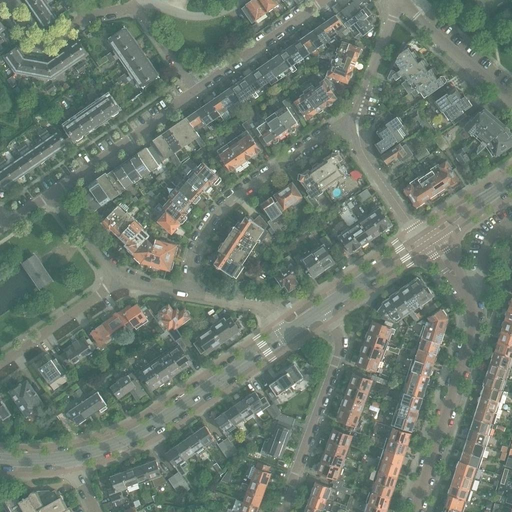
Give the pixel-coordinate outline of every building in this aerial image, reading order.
[(44,0),(40,0),(30,7),(30,8),(31,10),(32,12),(34,13),(37,17),(50,8),(44,0)] [(257,0),(254,0),(242,9),(252,24),(267,13),(257,0)] [(257,0),(267,13),(278,5),(276,1),(277,0),(257,0)] [(351,0),(346,5),(348,7),(337,15),(344,25),(344,24),(366,7),(369,5),(366,2),(369,0),(351,0)] [(366,7),(344,24),(347,29),(354,24),(362,35),(373,27),(366,18),(371,14),(366,7)] [(54,15),(55,15),(50,8),(37,17),(37,18),(37,20),(39,22),(40,23),(44,27),(56,19),(54,15)] [(341,32),(345,29),(335,16),(328,21),(337,35),(341,40),(344,37),(341,32)] [(337,42),(334,37),(337,35),(328,21),(321,26),(334,44),(337,42)] [(251,27),(252,28),(253,30),(255,32),(260,29),(256,24),(251,27)] [(124,27),(124,28),(109,38),(108,37),(108,38),(115,49),(114,51),(116,54),(135,42),(132,37),(132,36),(130,33),(128,33),(124,26),(124,27)] [(321,26),(320,26),(320,27),(315,30),(314,30),(323,44),(327,42),(330,47),(334,44),(321,26)] [(323,51),(320,47),(323,44),(314,30),(307,35),(320,54),(323,51)] [(307,35),(300,40),(313,59),(320,54),(307,35)] [(300,40),(293,45),(306,63),(313,59),(300,40)] [(68,49),(76,61),(80,59),(80,61),(87,56),(78,42),(68,49)] [(135,42),(116,54),(123,65),(142,52),(135,42)] [(337,53),(356,60),(358,56),(359,56),(360,55),(362,51),(361,50),(361,49),(342,42),(339,49),(337,48),(336,53),(337,53)] [(293,45),(286,50),(296,63),(299,68),(306,63),(293,45)] [(25,58),(23,56),(18,48),(4,58),(9,65),(10,64),(16,72),(25,58)] [(399,54),(394,66),(397,68),(399,66),(401,70),(416,60),(419,58),(414,51),(411,53),(408,48),(399,54)] [(68,49),(58,56),(67,70),(74,65),(73,64),(76,61),(68,49)] [(286,50),(280,54),(292,73),(296,70),(292,66),(296,63),(286,50)] [(123,65),(131,75),(149,63),(142,52),(123,65)] [(333,59),(331,64),(333,65),(333,64),(352,72),(354,67),(356,67),(357,63),(357,61),(356,61),(356,60),(337,53),(335,60),(333,59)] [(280,54),(273,59),(282,73),(285,71),(288,75),(292,73),(280,54)] [(48,62),(51,79),(59,73),(60,75),(67,70),(58,56),(48,62)] [(25,74),(25,75),(33,77),(36,60),(25,58),(16,72),(25,74)] [(278,82),(285,78),(282,73),(273,59),(266,64),(278,82)] [(36,60),(33,77),(42,78),(42,77),(51,79),(48,62),(36,60)] [(388,76),(388,79),(389,80),(393,77),(395,80),(401,76),(405,82),(426,68),(427,67),(428,65),(425,60),(422,60),(418,63),(416,60),(401,70),(396,74),(392,76),(389,74),(388,76)] [(127,78),(123,81),(125,84),(133,79),(136,79),(143,89),(144,89),(143,88),(158,78),(159,78),(159,79),(160,78),(155,72),(155,71),(153,68),(152,67),(149,63),(131,75),(127,78)] [(266,64),(259,69),(268,82),(271,87),(278,82),(266,64)] [(352,72),(333,64),(333,65),(330,71),(328,71),(326,75),(340,81),(348,83),(349,79),(350,79),(351,78),(353,74),(352,72)] [(436,75),(437,73),(434,68),(432,69),(428,71),(426,68),(405,82),(402,84),(405,89),(405,88),(409,94),(411,92),(435,76),(436,75)] [(259,69),(252,73),(265,92),(268,90),(265,85),(268,82),(259,69)] [(252,73),(245,78),(254,92),(258,90),(259,92),(256,94),(258,97),(265,92),(252,73)] [(326,75),(325,78),(326,78),(338,88),(340,81),(326,75)] [(445,84),(446,83),(447,81),(444,76),(441,77),(437,79),(435,76),(411,92),(414,97),(420,93),(424,98),(445,84)] [(245,78),(238,83),(251,102),(254,99),(251,94),(254,92),(245,78)] [(326,78),(323,80),(328,87),(329,88),(332,92),(338,88),(326,78)] [(328,87),(323,80),(323,79),(319,82),(321,84),(315,88),(315,89),(326,106),(327,105),(328,106),(329,106),(332,104),(333,103),(332,102),(337,99),(332,92),(329,88),(328,87)] [(238,83),(231,88),(241,101),(244,99),(247,104),(251,102),(238,83)] [(315,89),(315,88),(312,84),(302,91),(303,93),(305,95),(317,113),(317,112),(318,113),(320,113),(322,111),(323,109),(322,109),(326,106),(315,89)] [(231,88),(224,92),(237,111),(244,106),(241,101),(231,88)] [(456,89),(450,93),(451,94),(448,96),(447,94),(435,102),(442,112),(465,96),(462,92),(459,93),(456,89)] [(224,92),(218,97),(227,111),(230,109),(233,114),(237,111),(224,92)] [(301,98),(295,102),(304,116),(307,120),(308,119),(308,120),(310,120),(312,118),(313,116),(312,116),(317,113),(305,95),(303,93),(299,95),(301,98)] [(120,113),(118,110),(107,96),(97,103),(107,118),(109,116),(110,116),(111,118),(114,118),(119,114),(120,113)] [(466,110),(472,106),(465,96),(442,112),(448,121),(451,120),(451,121),(464,112),(462,110),(465,109),(466,110)] [(227,118),(223,113),(227,111),(218,97),(211,102),(223,121),(227,118)] [(291,105),(287,99),(282,102),(285,106),(296,122),(300,120),(290,105),(291,105)] [(211,102),(204,107),(213,120),(216,118),(219,123),(223,121),(211,102)] [(290,105),(300,120),(304,116),(295,102),(291,105),(290,105)] [(104,119),(107,118),(97,103),(86,110),(97,126),(104,121),(105,120),(104,119)] [(285,106),(281,108),(282,110),(277,114),(276,114),(289,132),(289,131),(290,133),(292,133),(295,131),(295,129),(294,128),(295,127),(298,125),(296,122),(285,106)] [(204,107),(197,111),(209,130),(213,128),(209,123),(213,120),(204,107)] [(86,110),(76,117),(86,132),(88,130),(89,131),(90,131),(97,126),(86,110)] [(382,114),(379,116),(382,121),(383,120),(386,125),(395,118),(393,115),(394,115),(391,115),(387,110),(381,114),(382,114)] [(417,114),(418,116),(415,117),(421,126),(424,124),(428,122),(420,110),(417,112),(417,114)] [(466,125),(466,126),(465,128),(476,138),(493,119),(489,115),(489,113),(486,110),(484,111),(477,116),(475,119),(474,118),(470,122),(468,122),(466,125)] [(190,117),(187,119),(196,132),(202,128),(205,133),(209,130),(197,111),(189,116),(190,117)] [(279,138),(280,139),(282,140),(285,138),(285,136),(284,134),(288,132),(289,132),(276,114),(277,114),(275,113),(271,115),(273,117),(267,121),(279,139),(279,138)] [(398,130),(404,125),(398,116),(395,118),(386,125),(387,126),(384,128),(383,128),(377,132),(382,140),(397,129),(398,130)] [(84,134),(83,134),(86,132),(76,117),(65,125),(70,132),(67,134),(71,140),(73,138),(75,142),(78,143),(84,139),(85,136),(84,134)] [(187,118),(178,124),(189,139),(193,136),(202,149),(206,146),(196,132),(187,119),(187,118)] [(504,128),(499,123),(499,121),(496,118),(494,119),(493,119),(476,138),(483,144),(481,146),(480,146),(478,148),(479,150),(478,151),(477,155),(478,155),(504,128)] [(247,122),(256,136),(264,147),(268,144),(255,126),(251,119),(247,122)] [(279,140),(278,139),(279,139),(267,121),(261,126),(259,124),(255,126),(268,144),(271,142),(272,143),(273,143),(274,144),(276,144),(279,142),(279,140)] [(247,131),(252,138),(256,136),(247,122),(243,125),(247,131)] [(428,122),(424,124),(434,139),(438,136),(428,122)] [(178,124),(170,130),(181,145),(185,142),(187,145),(191,142),(189,139),(178,124)] [(403,126),(398,130),(397,129),(382,140),(375,144),(381,153),(394,144),(394,143),(397,141),(398,142),(409,135),(403,126)] [(477,155),(479,157),(489,151),(493,157),(498,154),(499,154),(503,152),(503,150),(510,145),(511,145),(511,144),(511,139),(511,140),(509,136),(511,135),(509,132),(509,130),(506,127),(504,128),(478,155),(477,155)] [(170,130),(162,135),(172,150),(177,147),(178,150),(183,147),(181,145),(170,130)] [(47,139),(56,152),(61,149),(62,149),(65,147),(66,146),(67,145),(66,143),(71,140),(67,134),(62,138),(58,131),(47,139)] [(247,131),(237,138),(251,158),(252,157),(252,159),(254,159),(257,157),(257,155),(256,154),(261,151),(252,138),(247,131)] [(182,165),(172,150),(162,135),(154,141),(164,156),(168,153),(178,168),(180,167),(182,165)] [(440,135),(434,140),(439,149),(442,151),(448,147),(440,135)] [(237,138),(227,144),(243,167),(247,164),(248,162),(247,160),(251,158),(237,138)] [(47,139),(37,146),(46,160),(47,159),(48,159),(51,157),(52,156),(56,152),(47,139)] [(154,141),(150,144),(151,147),(162,162),(166,159),(164,156),(154,141)] [(227,144),(217,151),(231,171),(235,168),(236,170),(238,170),(243,167),(227,144)] [(413,155),(406,145),(402,147),(400,144),(382,156),(383,157),(383,159),(384,162),(386,162),(387,164),(397,157),(399,160),(400,159),(402,162),(413,155)] [(37,146),(26,153),(35,167),(40,164),(41,163),(44,162),(45,160),(46,160),(37,146)] [(143,149),(138,152),(139,154),(138,154),(149,169),(151,172),(155,169),(159,166),(158,164),(148,149),(147,148),(146,149),(145,147),(143,149)] [(151,147),(148,149),(158,164),(162,162),(151,147)] [(466,147),(454,154),(462,165),(469,160),(465,153),(468,151),(466,147)] [(429,154),(426,149),(415,156),(419,162),(429,154)] [(333,184),(335,187),(346,179),(345,178),(346,177),(345,176),(346,175),(340,168),(342,167),(339,163),(342,160),(339,154),(339,151),(338,151),(334,151),(333,150),(333,153),(324,159),(325,161),(320,165),(319,165),(333,184)] [(26,153),(15,161),(25,174),(26,173),(27,173),(30,171),(31,170),(35,167),(26,153)] [(131,159),(130,160),(141,174),(143,177),(146,175),(151,172),(149,169),(138,154),(136,155),(136,156),(135,157),(133,156),(132,156),(131,157),(131,159)] [(122,165),(133,180),(134,183),(138,180),(143,177),(141,174),(130,160),(128,161),(126,162),(125,162),(124,162),(124,161),(122,163),(123,163),(122,165)] [(15,161),(5,168),(14,181),(19,178),(20,178),(23,176),(24,175),(25,174),(15,161)] [(195,171),(195,172),(212,187),(214,184),(215,185),(217,185),(221,180),(221,179),(203,162),(195,171)] [(458,180),(453,172),(454,171),(453,170),(452,171),(446,162),(440,166),(438,164),(435,167),(447,186),(450,184),(450,185),(451,184),(451,185),(458,180)] [(310,172),(309,172),(323,191),(333,184),(319,165),(317,164),(313,167),(313,170),(310,172)] [(114,171),(113,171),(124,186),(128,183),(130,186),(134,183),(133,180),(122,165),(118,168),(116,167),(114,168),(114,169),(114,171)] [(445,187),(447,186),(435,167),(431,169),(432,171),(425,175),(438,194),(444,189),(445,188),(445,187)] [(5,168),(0,171),(0,183),(4,189),(5,188),(6,188),(9,186),(9,185),(14,181),(5,168)] [(171,174),(167,170),(163,172),(164,173),(156,179),(157,181),(159,184),(167,177),(171,174)] [(193,170),(184,179),(201,194),(204,191),(205,192),(207,192),(212,187),(195,172),(195,171),(193,170)] [(323,191),(309,172),(310,172),(308,170),(302,175),(299,174),(298,180),(301,180),(310,194),(306,197),(315,209),(317,207),(314,203),(317,202),(314,197),(323,191)] [(101,177),(97,180),(111,200),(126,189),(124,186),(113,171),(108,175),(106,174),(101,178),(101,177)] [(418,178),(414,181),(427,199),(429,198),(430,198),(431,198),(438,194),(425,175),(419,180),(418,178)] [(184,179),(176,188),(195,204),(196,204),(201,199),(200,198),(199,196),(201,194),(184,179)] [(97,180),(88,186),(102,206),(111,200),(97,180)] [(411,185),(405,189),(417,207),(424,202),(424,201),(427,199),(414,181),(410,183),(411,185)] [(281,191),(275,195),(278,200),(275,202),(284,216),(287,219),(291,216),(285,208),(291,204),(292,206),(294,206),(301,201),(301,200),(300,198),(302,197),(292,183),(282,191),(282,190),(281,191)] [(88,186),(79,192),(93,212),(102,206),(88,186)] [(176,188),(168,197),(171,199),(188,214),(193,208),(192,206),(191,205),(193,203),(195,204),(176,188)] [(367,190),(357,197),(361,202),(364,201),(371,196),(367,190)] [(262,205),(272,220),(268,222),(271,228),(275,233),(276,235),(282,231),(276,222),(284,216),(275,202),(272,198),(271,198),(269,197),(266,199),(266,202),(262,205)] [(171,199),(163,207),(181,224),(182,224),(187,219),(187,217),(185,216),(188,214),(171,199)] [(117,207),(101,224),(101,225),(105,229),(106,229),(107,228),(110,231),(126,214),(126,213),(127,212),(130,210),(122,202),(120,204),(118,206),(117,207)] [(154,209),(162,216),(158,221),(172,234),(173,233),(175,233),(178,230),(177,228),(181,224),(163,207),(159,204),(154,209)] [(379,207),(369,214),(381,232),(382,231),(383,233),(388,229),(387,228),(392,225),(379,207)] [(126,214),(110,231),(114,235),(115,235),(116,234),(119,237),(135,220),(127,212),(126,213),(126,214)] [(381,233),(381,232),(369,214),(359,221),(371,239),(375,236),(376,237),(381,234),(381,233)] [(265,229),(268,225),(259,215),(254,221),(253,220),(253,219),(252,218),(251,218),(250,217),(249,217),(248,217),(247,218),(245,217),(245,216),(245,217),(240,224),(240,223),(237,228),(257,242),(260,244),(268,232),(265,229)] [(119,237),(122,239),(121,240),(121,242),(125,246),(142,229),(143,227),(135,220),(119,237)] [(367,242),(371,239),(359,221),(348,228),(361,246),(362,245),(363,247),(368,243),(367,242)] [(229,231),(230,234),(227,238),(250,254),(257,242),(237,228),(235,226),(234,227),(232,227),(229,231)] [(360,247),(361,246),(348,228),(342,232),(341,231),(337,233),(351,253),(355,250),(356,251),(361,248),(360,247)] [(127,249),(127,251),(131,254),(133,254),(133,253),(147,240),(148,238),(149,236),(142,229),(125,246),(128,248),(127,249)] [(335,262),(327,251),(332,248),(325,237),(320,240),(324,246),(313,253),(324,269),(328,267),(329,268),(334,264),(334,263),(335,262)] [(219,250),(221,252),(242,265),(250,254),(227,238),(224,243),(221,243),(219,247),(219,250)] [(133,253),(136,256),(134,258),(140,264),(142,262),(152,252),(152,253),(154,246),(147,240),(133,253)] [(152,253),(172,258),(173,255),(176,256),(178,247),(167,244),(168,242),(160,240),(159,242),(156,241),(154,246),(152,253)] [(153,265),(152,267),(160,270),(161,267),(163,268),(163,269),(165,270),(167,269),(172,270),(174,262),(172,261),(172,258),(152,253),(152,252),(142,262),(153,265)] [(213,264),(216,265),(215,266),(215,267),(216,268),(217,269),(218,270),(219,270),(220,270),(221,270),(222,269),(230,274),(230,275),(232,276),(233,276),(237,279),(245,267),(242,265),(221,252),(218,256),(219,257),(214,263),(213,264)] [(320,272),(324,269),(313,253),(302,260),(299,255),(294,258),(301,269),(306,266),(314,277),(316,275),(317,276),(321,273),(320,272)] [(24,263),(23,263),(40,288),(50,281),(51,281),(45,272),(38,262),(34,256),(24,263)] [(290,256),(281,261),(285,266),(293,261),(290,256)] [(293,278),(296,276),(297,275),(292,268),(296,265),(293,261),(285,266),(280,270),(283,274),(277,278),(287,292),(291,289),(293,289),(295,287),(296,286),(297,284),(293,278)] [(253,280),(250,283),(253,288),(264,280),(263,280),(259,277),(248,269),(245,274),(253,280)] [(413,283),(410,285),(423,305),(432,299),(431,297),(433,296),(427,288),(425,290),(423,286),(425,285),(421,279),(419,280),(417,278),(411,282),(413,283)] [(399,290),(400,292),(412,311),(420,305),(422,308),(424,307),(423,305),(410,285),(406,288),(405,286),(399,290)] [(389,297),(390,299),(402,318),(412,311),(400,292),(396,295),(395,293),(389,297)] [(384,304),(379,311),(383,314),(380,319),(393,325),(395,323),(402,318),(390,299),(389,300),(388,299),(383,303),(384,304)] [(130,305),(123,310),(134,327),(146,318),(148,321),(154,318),(153,317),(148,309),(143,312),(137,304),(132,308),(130,305)] [(435,304),(426,310),(429,313),(437,307),(435,304)] [(175,342),(174,342),(175,342),(180,338),(182,337),(177,329),(191,318),(190,317),(189,315),(190,315),(190,313),(188,311),(187,310),(186,311),(185,310),(180,314),(177,310),(173,312),(169,306),(167,307),(166,306),(165,306),(162,309),(161,310),(162,311),(153,317),(154,318),(165,333),(167,331),(175,342)] [(123,310),(116,315),(117,316),(115,317),(114,317),(102,325),(111,338),(111,339),(113,342),(114,341),(112,338),(117,335),(119,338),(123,335),(122,331),(125,329),(127,332),(134,327),(123,310)] [(417,324),(423,326),(445,333),(445,332),(443,331),(444,328),(446,329),(448,322),(446,322),(447,319),(445,317),(447,316),(443,310),(441,311),(441,310),(429,318),(431,321),(431,323),(422,321),(417,324)] [(213,329),(222,342),(222,341),(223,343),(230,339),(229,337),(239,330),(239,329),(241,328),(236,321),(234,323),(232,319),(227,322),(225,319),(222,322),(220,320),(211,326),(213,329)] [(511,322),(505,320),(505,321),(503,322),(502,325),(503,327),(502,331),(511,334),(511,322)] [(368,332),(389,340),(391,333),(394,334),(395,329),(373,321),(372,326),(370,325),(368,332)] [(92,334),(94,337),(97,340),(92,343),(96,349),(98,352),(100,351),(98,347),(111,339),(111,338),(102,325),(91,332),(92,334)] [(444,336),(442,335),(442,333),(444,334),(445,333),(423,326),(420,338),(439,344),(439,343),(441,344),(444,336)] [(198,339),(199,341),(194,344),(201,354),(205,351),(207,352),(208,351),(209,353),(218,347),(217,345),(222,342),(213,329),(198,339)] [(499,333),(498,336),(500,338),(498,342),(511,346),(511,334),(502,331),(501,332),(499,333)] [(367,339),(365,343),(385,350),(398,355),(400,351),(400,349),(396,348),(395,349),(387,346),(389,340),(368,332),(365,338),(367,339)] [(180,338),(186,347),(191,343),(185,335),(182,337),(180,338)] [(73,344),(73,345),(64,351),(63,351),(65,353),(72,363),(73,365),(96,349),(92,343),(89,339),(86,341),(84,337),(83,337),(83,338),(78,341),(77,341),(76,339),(71,342),(73,344)] [(175,349),(169,352),(182,371),(188,367),(187,366),(191,363),(182,349),(186,347),(180,338),(175,342),(174,342),(172,344),(174,346),(173,346),(175,349)] [(420,338),(416,348),(437,355),(440,348),(438,347),(439,344),(420,338)] [(496,344),(495,347),(496,348),(495,352),(511,357),(511,346),(498,342),(498,343),(496,344)] [(362,346),(360,354),(381,361),(385,350),(365,343),(364,347),(362,346)] [(416,348),(413,359),(432,366),(433,362),(435,363),(437,355),(416,348)] [(169,352),(160,359),(172,376),(176,374),(176,375),(182,371),(169,352)] [(492,359),(491,363),(510,369),(511,363),(511,357),(495,352),(494,352),(494,353),(493,354),(491,357),(492,359)] [(65,353),(58,357),(66,367),(72,363),(65,353)] [(359,360),(357,365),(377,372),(381,361),(360,354),(358,360),(359,360)] [(132,356),(126,359),(130,365),(134,363),(135,360),(132,356)] [(68,373),(63,365),(61,366),(56,359),(53,361),(52,360),(38,369),(50,385),(68,373)] [(169,378),(172,376),(160,359),(151,365),(164,384),(169,380),(169,378)] [(413,359),(409,370),(429,377),(429,376),(431,375),(432,372),(431,370),(432,366),(413,359)] [(489,365),(488,368),(489,370),(487,374),(507,380),(510,369),(491,363),(491,364),(489,365)] [(144,367),(140,370),(136,373),(142,381),(146,378),(153,389),(157,386),(158,387),(164,384),(151,365),(146,369),(144,367)] [(277,380),(269,385),(271,388),(266,391),(273,402),(278,398),(277,396),(295,383),(296,383),(298,385),(303,381),(302,378),(303,377),(294,365),(285,372),(275,378),(277,380)] [(429,378),(429,377),(409,370),(405,381),(425,388),(427,383),(429,383),(430,380),(429,378)] [(112,375),(109,371),(99,379),(105,389),(106,388),(111,385),(107,379),(112,375)] [(128,375),(122,379),(130,390),(137,400),(145,395),(135,380),(136,379),(132,373),(128,376),(128,375)] [(351,378),(349,385),(370,392),(372,386),(374,387),(376,382),(354,374),(352,379),(351,378)] [(484,384),(484,385),(503,391),(507,380),(487,374),(486,379),(484,379),(483,383),(484,384)] [(122,379),(110,387),(118,399),(130,390),(122,379)] [(424,392),(425,388),(405,381),(402,392),(422,399),(422,397),(424,397),(425,394),(424,392)] [(39,399),(40,399),(36,393),(35,394),(27,382),(23,385),(25,387),(22,388),(20,385),(10,392),(28,417),(43,406),(39,399)] [(347,392),(346,396),(366,404),(370,392),(349,385),(346,392),(347,392)] [(481,394),(482,396),(481,396),(501,403),(504,392),(503,391),(484,385),(485,386),(483,390),(482,391),(481,394)] [(76,391),(92,415),(99,410),(101,413),(107,409),(106,406),(107,405),(98,392),(87,399),(80,389),(76,391)] [(69,412),(67,414),(70,419),(72,417),(78,425),(92,415),(76,391),(72,394),(79,404),(69,412)] [(47,392),(42,396),(49,406),(54,402),(47,392)] [(245,397),(246,398),(245,399),(254,412),(260,408),(263,412),(267,409),(255,392),(251,395),(250,394),(245,397)] [(402,392),(398,403),(418,409),(418,410),(420,405),(422,405),(423,401),(422,400),(422,399),(402,392)] [(343,400),(341,406),(362,414),(366,404),(346,396),(344,400),(343,400)] [(479,403),(478,408),(497,414),(501,403),(481,396),(481,397),(480,398),(478,402),(479,403)] [(236,405),(235,406),(244,419),(254,412),(245,399),(241,402),(240,401),(235,404),(236,405)] [(55,402),(50,406),(57,416),(62,412),(55,402)] [(398,403),(395,414),(416,421),(419,413),(417,413),(418,409),(398,403)] [(274,404),(268,408),(272,413),(268,415),(272,421),(275,419),(281,414),(274,404)] [(0,407),(0,417),(1,417),(3,420),(10,415),(3,405),(0,407)] [(229,409),(230,409),(225,413),(234,426),(244,419),(235,406),(234,406),(234,405),(229,409)] [(339,414),(337,420),(355,426),(353,431),(361,434),(368,437),(370,431),(360,428),(361,423),(359,422),(362,414),(341,406),(338,414),(339,414)] [(475,418),(474,419),(494,425),(497,414),(478,408),(476,412),(475,413),(474,416),(475,418)] [(220,416),(215,419),(228,438),(229,438),(231,441),(235,438),(229,430),(234,426),(225,413),(224,413),(224,412),(219,416),(220,416)] [(291,430),(293,425),(295,419),(284,415),(281,414),(275,419),(279,420),(272,439),(286,444),(291,430)] [(395,414),(391,425),(411,432),(412,428),(414,429),(416,421),(395,414)] [(474,419),(471,430),(490,436),(494,425),(474,419)] [(196,433),(205,446),(210,442),(213,446),(217,443),(205,426),(201,429),(200,428),(196,432),(196,433)] [(410,434),(410,433),(391,427),(387,438),(407,444),(409,443),(410,440),(409,438),(410,434)] [(331,434),(328,440),(349,448),(352,442),(354,442),(356,438),(360,439),(361,434),(353,431),(351,430),(350,435),(334,429),(332,434),(331,434)] [(469,431),(468,435),(469,436),(467,441),(486,447),(490,436),(471,430),(469,431)] [(186,439),(186,440),(195,453),(198,457),(208,450),(205,446),(196,433),(191,436),(190,435),(186,439)] [(223,442),(233,455),(238,451),(231,441),(229,438),(228,438),(223,442)] [(387,438),(384,449),(403,455),(405,451),(406,450),(407,447),(406,445),(407,444),(387,438)] [(267,453),(281,458),(280,459),(281,459),(286,444),(272,439),(267,453)] [(184,440),(180,443),(180,444),(176,447),(185,460),(195,453),(186,440),(185,441),(184,440)] [(326,447),(327,447),(326,451),(346,458),(349,448),(328,440),(326,447)] [(463,449),(464,451),(483,457),(486,447),(467,441),(466,445),(464,446),(463,449)] [(223,442),(218,445),(227,458),(233,455),(223,442)] [(170,451),(166,454),(179,472),(182,476),(184,475),(186,473),(185,471),(184,471),(182,469),(182,468),(188,464),(185,460),(176,447),(175,448),(174,447),(169,450),(170,451)] [(384,449),(380,460),(400,466),(400,465),(402,464),(403,461),(402,459),(403,455),(384,449)] [(323,454),(321,461),(342,469),(346,458),(326,451),(325,455),(323,454)] [(478,468),(479,469),(483,457),(464,451),(464,452),(462,453),(461,457),(462,458),(460,462),(478,468)] [(380,460),(377,470),(396,477),(398,472),(399,472),(400,469),(400,467),(400,466),(380,460)] [(151,461),(145,463),(146,464),(145,465),(150,480),(151,479),(154,487),(156,488),(165,485),(156,461),(151,462),(151,461)] [(319,467),(320,468),(318,473),(333,478),(332,483),(334,484),(342,487),(344,482),(340,480),(342,476),(340,475),(342,469),(321,461),(319,467)] [(258,462),(256,468),(268,472),(270,467),(258,462)] [(457,463),(456,467),(457,468),(456,473),(475,479),(478,468),(460,462),(459,462),(459,463),(457,463)] [(217,463),(214,465),(221,475),(223,473),(217,463)] [(134,468),(133,469),(139,484),(150,480),(145,465),(140,467),(139,465),(134,467),(134,468)] [(127,470),(127,471),(122,473),(127,488),(139,484),(133,469),(132,469),(132,468),(127,470)] [(271,473),(268,472),(256,468),(252,480),(259,483),(260,482),(267,484),(271,473)] [(377,470),(373,481),(393,487),(395,486),(396,483),(395,481),(396,477),(377,470)] [(228,471),(221,481),(226,483),(231,472),(228,471)] [(111,477),(114,488),(108,490),(112,503),(124,498),(121,490),(127,488),(122,473),(121,473),(120,472),(115,474),(116,475),(111,477)] [(179,472),(174,476),(183,489),(188,485),(182,476),(179,472)] [(452,483),(452,484),(471,490),(475,479),(456,473),(454,478),(453,478),(451,482),(452,483)] [(174,476),(169,480),(178,493),(183,489),(174,476)] [(243,483),(241,488),(242,489),(248,491),(263,496),(267,484),(260,482),(259,483),(252,480),(250,485),(243,483)] [(208,488),(210,487),(206,481),(201,484),(208,493),(211,491),(208,488)] [(394,490),(393,488),(393,487),(373,481),(370,492),(389,498),(391,494),(393,493),(394,490)] [(311,492),(312,493),(312,494),(334,502),(338,491),(350,495),(352,490),(342,487),(334,484),(332,488),(316,483),(314,488),(313,488),(311,492)] [(467,501),(468,501),(471,490),(452,484),(451,489),(449,489),(448,493),(449,494),(449,495),(467,501)] [(6,496),(7,499),(1,502),(6,511),(8,511),(10,511),(11,511),(72,511),(70,507),(68,508),(62,499),(60,500),(55,490),(43,496),(44,497),(41,499),(37,491),(32,492),(29,496),(20,501),(16,494),(14,495),(12,493),(6,496)] [(214,491),(209,498),(213,501),(218,494),(214,491)] [(244,502),(243,503),(251,505),(251,504),(259,507),(263,496),(248,491),(244,502)] [(388,503),(389,498),(370,492),(367,503),(386,509),(386,508),(388,507),(389,504),(388,503)] [(308,504),(308,505),(326,511),(330,511),(334,502),(312,494),(310,499),(308,499),(307,503),(308,504)] [(463,511),(467,501),(449,495),(447,500),(445,500),(444,504),(446,506),(445,507),(462,511),(463,511)] [(201,497),(195,501),(199,507),(204,501),(201,497)] [(234,511),(235,511),(256,511),(259,507),(251,504),(251,505),(243,503),(244,502),(236,499),(232,511),(234,511)] [(386,510),(386,509),(367,503),(363,511),(386,511),(387,511),(386,510)]
